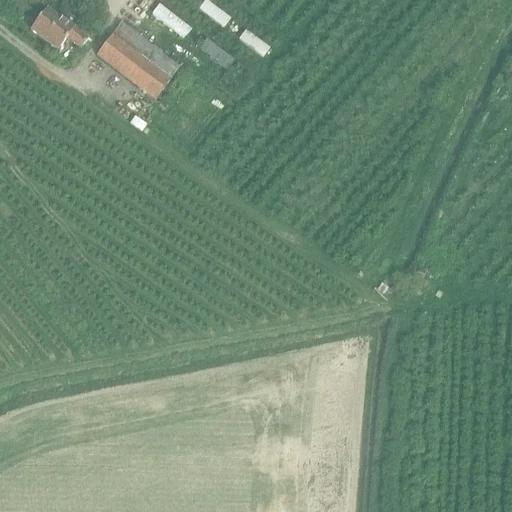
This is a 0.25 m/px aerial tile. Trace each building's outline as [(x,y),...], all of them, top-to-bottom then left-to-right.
[(221,25),(228,14),(207,0),(198,0),(194,7),(221,25)] [(180,35),(188,22),(154,1),(146,14),(180,35)] [(83,52),(91,41),(60,18),(58,20),(45,10),(29,31),(56,51),(66,39),(83,52)] [(243,26),(234,35),(257,56),(265,46),(243,26)] [(208,33),(196,45),(220,67),(231,55),(208,33)] [(154,101),(170,80),(111,36),(96,56),(154,101)]
